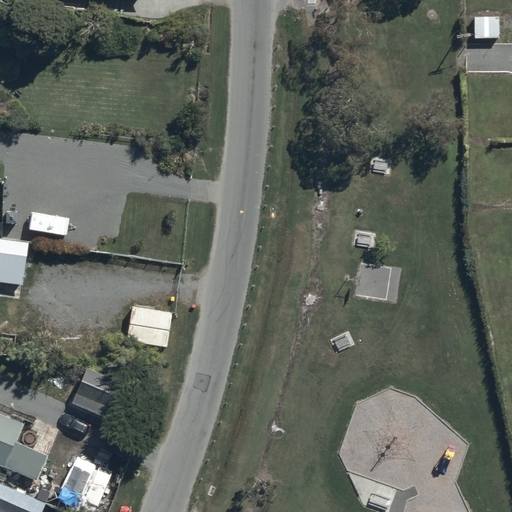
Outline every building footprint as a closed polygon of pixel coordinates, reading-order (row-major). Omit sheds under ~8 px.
[(499,11),(475,12),(475,34),(499,34),(499,11)] [(0,236),(0,278),(23,282),(29,240),(0,236)] [(175,308),(132,302),(126,338),(169,344),(175,308)] [(43,309),(11,306),(9,325),(42,328),(43,309)] [(127,387),(89,371),(76,403),(114,418),(127,387)] [(0,459),(7,463),(25,421),(0,409),(0,459)] [(50,451),(25,440),(14,466),(40,477),(50,451)] [(41,511),(46,503),(0,479),(0,509),(5,511),(41,511)]
